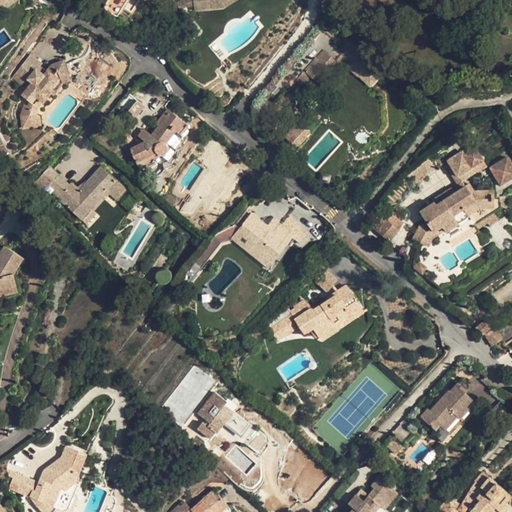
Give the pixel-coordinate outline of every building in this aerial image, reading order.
[(0,0),(0,8),(2,11),(16,0),(0,0)] [(30,23),(44,5),(37,0),(27,0),(17,13),(30,23)] [(105,0),(102,6),(118,16),(127,0),(105,0)] [(194,0),(193,1),(194,6),(195,11),(225,7),(235,0),(194,0)] [(258,107),(267,115),(290,90),(290,83),(298,81),(303,86),(317,99),(318,98),(326,89),(321,84),(317,81),(341,56),(345,59),(358,72),(357,73),(370,85),(382,71),(366,55),(364,58),(357,51),(359,48),(350,40),(340,50),(333,44),(336,40),(322,27),(266,92),(269,95),(258,107)] [(41,65),(42,64),(30,54),(21,65),(31,74),(36,68),(37,70),(41,65)] [(345,59),(341,56),(317,81),(321,84),(343,60),(345,59)] [(358,72),(345,59),(343,60),(357,73),(358,72)] [(21,65),(12,77),(26,89),(21,95),(28,101),(34,105),(38,99),(43,103),(52,92),(50,91),(59,79),(61,78),(64,84),(70,81),(63,61),(50,65),(47,69),(43,74),(37,70),(36,68),(31,74),(21,65)] [(37,70),(43,74),(47,69),(41,65),(37,70)] [(303,86),(298,81),(290,83),(290,90),(303,86)] [(329,92),(326,89),(318,98),(320,100),(329,92)] [(142,104),(130,94),(121,104),(133,114),(142,104)] [(320,100),(318,98),(317,99),(307,110),(310,113),(317,119),(328,107),(320,100)] [(27,105),(25,104),(20,116),(22,128),(41,126),(39,115),(37,114),(39,108),(43,103),(38,99),(34,105),(28,101),(27,105)] [(177,132),(185,122),(168,108),(155,124),(158,126),(151,134),(148,131),(141,139),(145,141),(136,145),(143,159),(156,152),(159,155),(162,155),(166,153),(168,150),(167,147),(166,143),(176,131),(177,132)] [(317,119),(310,113),(300,124),(306,129),(307,128),(312,133),(321,123),(317,119)] [(300,124),(299,123),(286,138),(295,146),(305,136),(304,134),(304,133),(304,131),(306,129),(300,124)] [(471,124),(464,129),(468,136),(476,131),(471,124)] [(137,135),(141,139),(148,131),(144,128),(137,135)] [(312,133),(307,128),(306,129),(304,131),(304,133),(304,134),(305,136),(308,138),(312,133)] [(295,146),(286,138),(283,141),(292,149),(295,146)] [(463,151),(448,161),(458,176),(482,160),(475,149),(466,154),(463,151)] [(146,165),(154,161),(153,161),(159,155),(156,152),(143,159),(146,165)] [(427,155),(405,175),(415,186),(437,166),(427,155)] [(511,165),(507,158),(490,168),(500,185),(511,177),(511,165)] [(486,166),(482,160),(458,176),(462,182),(486,166)] [(458,176),(448,161),(444,163),(458,185),(462,183),(462,182),(458,176)] [(117,180),(100,165),(78,190),(70,183),(68,185),(52,170),(40,182),(81,220),(83,221),(93,211),(90,209),(108,190),(117,180)] [(137,199),(117,180),(108,190),(119,200),(130,209),(137,199)] [(458,185),(451,190),(454,194),(465,187),(462,183),(458,185)] [(434,199),(436,202),(421,212),(427,222),(433,232),(443,226),(445,230),(446,232),(470,217),(476,225),(485,219),(495,212),(501,208),(501,201),(493,202),(493,190),(473,191),(469,185),(465,187),(454,194),(451,190),(450,189),(434,199)] [(487,223),(490,227),(500,220),(495,212),(485,219),(487,223)] [(271,264),(294,234),(297,236),(303,241),(308,234),(303,229),(305,225),(292,215),(284,225),(274,218),(268,226),(251,213),(238,228),(253,240),(249,246),(271,264)] [(379,214),(373,221),(379,226),(375,230),(389,241),(398,230),(403,222),(392,213),(386,220),(379,214)] [(485,219),(476,225),(479,229),(487,223),(485,219)] [(373,221),(369,226),(375,230),(379,226),(373,221)] [(433,232),(427,222),(420,226),(414,240),(428,247),(432,238),(436,236),(433,232)] [(232,236),(238,228),(235,226),(226,231),(232,236)] [(443,226),(433,232),(436,236),(445,230),(443,226)] [(253,240),(238,228),(232,236),(231,238),(233,240),(246,250),(248,246),(253,240)] [(232,236),(226,231),(213,237),(217,240),(221,243),(233,240),(231,238),(232,236)] [(297,236),(294,234),(271,264),(268,268),(271,270),(297,236)] [(197,274),(221,243),(217,240),(213,237),(190,268),(197,274)] [(0,291),(17,287),(14,273),(23,257),(5,246),(0,253),(0,291)] [(268,268),(271,264),(248,246),(246,250),(268,268)] [(420,262),(415,269),(421,273),(426,267),(420,262)] [(197,274),(190,268),(182,277),(190,283),(197,274)] [(326,292),(337,279),(326,269),(315,281),(326,292)] [(364,311),(347,284),(332,294),(333,297),(313,310),(309,303),(304,299),(293,306),(294,308),(288,311),(291,314),(299,327),(304,334),(310,330),(312,329),(318,337),(318,338),(320,336),(336,326),(349,318),(350,320),(364,311)] [(269,329),(277,341),(299,327),(291,314),(269,329)] [(350,320),(349,318),(336,326),(338,329),(350,320)] [(487,320),(477,326),(491,346),(501,340),(487,320)] [(338,329),(336,326),(320,336),(322,339),(338,329)] [(427,408),(420,416),(436,430),(440,425),(445,430),(457,416),(460,419),(469,408),(466,406),(472,399),(465,392),(467,390),(458,382),(450,391),(448,390),(442,396),(437,402),(430,410),(427,408)] [(227,402),(215,392),(198,414),(207,421),(205,423),(203,421),(197,429),(209,438),(214,432),(216,433),(221,427),(225,422),(240,434),(249,423),(225,404),(227,402)] [(466,406),(469,408),(475,402),(472,399),(466,406)] [(440,425),(436,430),(443,437),(460,419),(457,416),(445,430),(440,425)] [(243,436),(240,434),(225,422),(221,427),(238,441),(243,436)] [(251,424),(249,423),(240,434),(243,436),(251,424)] [(269,444),(268,437),(259,430),(247,445),(260,457),(261,455),(269,444)] [(66,445),(61,457),(43,471),(39,482),(36,490),(33,489),(30,497),(41,511),(48,511),(49,511),(52,509),(56,510),(62,511),(64,511),(66,511),(67,510),(69,509),(74,495),(64,491),(77,481),(79,478),(79,477),(78,475),(86,454),(66,445)] [(506,502),(511,497),(501,488),(511,475),(511,462),(495,483),(483,472),(474,482),(486,492),(470,511),(504,511),(510,505),(506,502)] [(17,492),(23,476),(15,473),(9,488),(17,492)] [(36,490),(39,482),(23,476),(17,492),(30,497),(33,489),(36,490)] [(364,501),(356,494),(348,504),(353,508),(350,511),(385,511),(387,510),(385,509),(398,492),(379,477),(371,486),(374,489),(369,495),(364,501)] [(74,495),(78,485),(77,481),(64,491),(74,495)] [(466,509),(470,511),(486,492),(474,482),(462,503),(467,508),(466,509)] [(364,501),(369,495),(361,488),(356,494),(364,501)] [(191,509),(184,501),(170,511),(221,511),(228,506),(214,489),(191,509)] [(111,495),(108,494),(100,511),(112,511),(116,503),(111,495)] [(62,511),(64,511),(72,511),(78,500),(78,498),(77,496),(74,495),(69,509),(67,510),(66,511),(64,511),(62,511)] [(450,495),(438,509),(442,511),(456,511),(459,510),(457,509),(461,504),(450,495)] [(467,508),(462,503),(461,504),(457,509),(459,510),(461,511),(463,511),(466,509),(467,508)]
